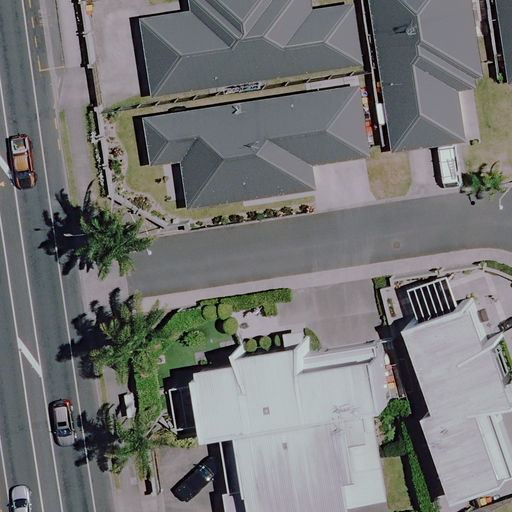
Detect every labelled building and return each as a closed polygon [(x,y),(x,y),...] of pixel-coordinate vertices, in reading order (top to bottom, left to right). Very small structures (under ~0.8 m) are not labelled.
[(185,0),(186,4),(174,6),(135,12),(149,99),(361,66),(350,0),(332,0),(315,3),(314,0),(185,0)] [(459,79),(489,75),(479,0),(365,0),(388,177),(458,168),(456,157),(478,154),(473,113),(464,114),(459,79)] [(511,0),(488,0),(499,88),(511,86),(511,0)] [(367,156),(357,83),(140,115),(147,164),(176,160),(184,208),(313,189),(310,164),(367,156)] [(412,330),(441,403),(424,409),(457,496),(474,489),(511,474),(511,456),(502,430),(495,433),(488,415),(511,405),(511,375),(511,376),(483,302),(412,330)] [(380,445),(367,448),(355,450),(352,436),(371,433),(367,411),(388,407),(378,348),(309,360),(306,343),(186,364),(198,435),(234,429),(240,464),(218,468),(226,511),(253,511),(264,510),(264,511),(354,511),(353,504),(389,498),(380,445)]
